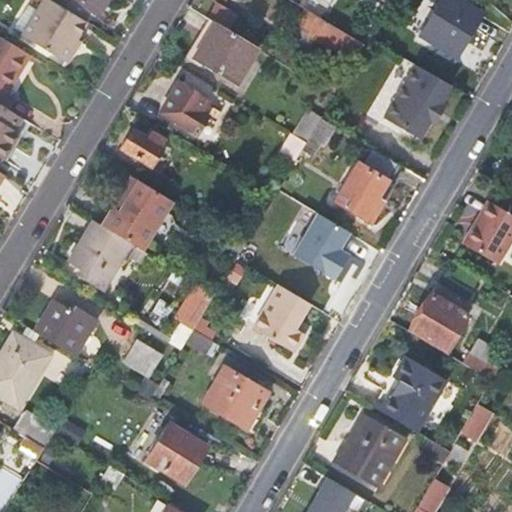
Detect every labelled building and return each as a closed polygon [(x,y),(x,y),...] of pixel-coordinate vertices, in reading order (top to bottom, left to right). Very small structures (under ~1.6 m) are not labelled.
[(19,34),(60,60),(84,22),(49,0),(41,0),(36,9),(25,2),(11,25),(21,32),(19,34)] [(101,0),(74,0),(94,12),(101,0)] [(417,32),(436,0),(424,0),(408,26),(417,32)] [(454,0),(439,0),(418,37),(455,60),(481,16),(454,0)] [(217,4),(207,19),(216,24),(229,32),(238,18),(217,4)] [(316,40),(355,64),(365,48),(309,13),(305,11),(297,24),(300,27),(294,37),(311,47),(316,40)] [(216,24),(194,60),(236,86),(259,50),(229,32),(216,24)] [(0,104),(13,113),(21,101),(14,97),(31,69),(28,67),(34,58),(0,37),(0,104)] [(440,104),(451,86),(415,65),(384,119),(420,139),(430,121),(434,123),(444,106),(440,104)] [(315,85),(335,97),(347,76),(341,73),(336,82),(326,76),(322,82),(318,80),(315,85)] [(178,86),(160,115),(196,137),(207,118),(200,113),(207,104),(178,86)] [(0,156),(1,157),(17,132),(12,129),(20,117),(13,113),(0,104),(0,156)] [(306,112),(292,135),(293,136),(306,144),(320,120),(306,112)] [(131,131),(119,150),(149,169),(165,142),(150,133),(145,140),(131,131)] [(297,159),(306,144),(293,136),(284,151),(297,159)] [(357,164),(334,202),(370,224),(379,207),(374,203),(397,164),(374,150),(363,167),(357,164)] [(111,210),(101,227),(131,245),(140,250),(169,201),(138,182),(119,214),(111,210)] [(511,213),(489,200),(464,242),(499,263),(511,240),(511,213)] [(293,253),(335,278),(350,252),(341,246),(351,228),(318,209),(293,253)] [(93,222),(67,264),(81,272),(77,278),(91,287),(102,293),(131,245),(101,227),(93,222)] [(278,285),(251,328),(292,354),(304,335),(292,329),(308,303),(278,285)] [(195,325),(214,295),(202,288),(184,318),(195,325)] [(432,294),(409,331),(446,353),(468,315),(466,313),(469,308),(443,293),(440,298),(432,294)] [(51,301),(33,332),(75,358),(98,321),(74,307),(71,313),(51,301)] [(186,341),(203,351),(209,340),(192,330),(186,341)] [(11,334),(0,351),(0,398),(16,408),(47,356),(11,334)] [(137,340),(124,362),(148,377),(162,355),(137,340)] [(392,393),(382,411),(416,431),(447,379),(430,370),(429,364),(423,366),(411,359),(405,361),(397,373),(399,380),(402,381),(394,394),(392,393)] [(225,367),(204,403),(252,432),(265,411),(258,407),(267,392),(225,367)] [(477,404),(461,432),(475,440),(491,412),(477,404)] [(12,430),(24,438),(42,449),(51,433),(53,431),(22,412),(12,430)] [(366,412),(336,462),(380,487),(409,438),(366,412)] [(167,426),(146,460),(182,482),(203,448),(167,426)] [(423,450),(443,462),(446,457),(450,451),(430,439),(423,450)] [(109,467),(96,488),(117,500),(130,479),(123,475),(109,467)] [(364,511),(371,502),(329,477),(307,511),(353,511),(355,509),(359,511),(364,511)] [(433,479),(417,507),(426,511),(432,511),(447,487),(433,479)]
